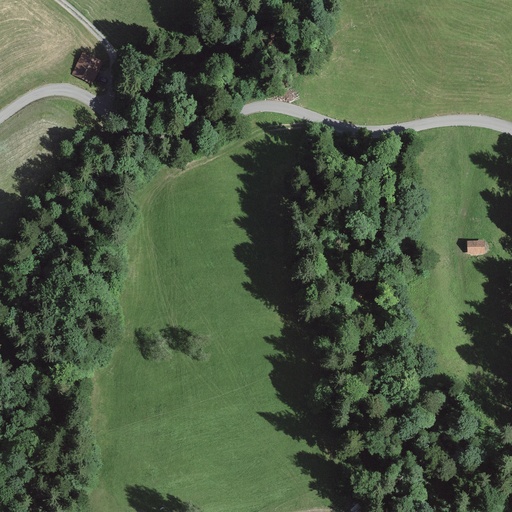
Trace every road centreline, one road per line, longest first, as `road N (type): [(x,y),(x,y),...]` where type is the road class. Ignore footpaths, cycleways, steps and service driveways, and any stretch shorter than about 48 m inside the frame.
road 1 (residential): [(0,117),(54,87),(77,90),(121,125),(168,140),(260,106),(367,131),(476,119),(511,128)]
road 2 (track): [(61,0),(109,48),(121,125)]
